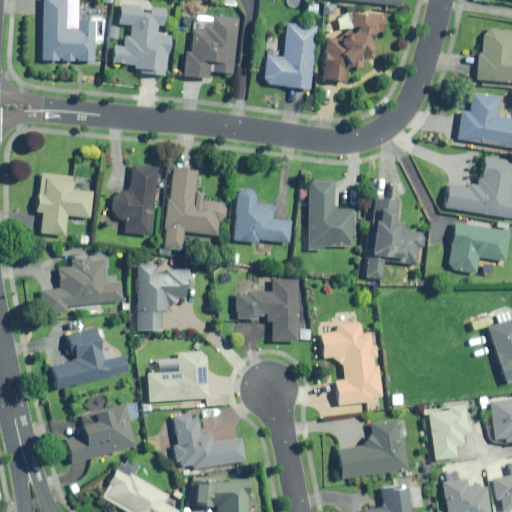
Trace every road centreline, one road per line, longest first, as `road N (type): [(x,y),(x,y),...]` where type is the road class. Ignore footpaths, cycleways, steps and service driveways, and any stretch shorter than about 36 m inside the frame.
road 1 (residential): [(440,0),(414,99),(371,133),(339,142),(0,107)]
road 2 (tertiary): [(0,344),(36,511)]
road 3 (residential): [(273,387),(296,511)]
